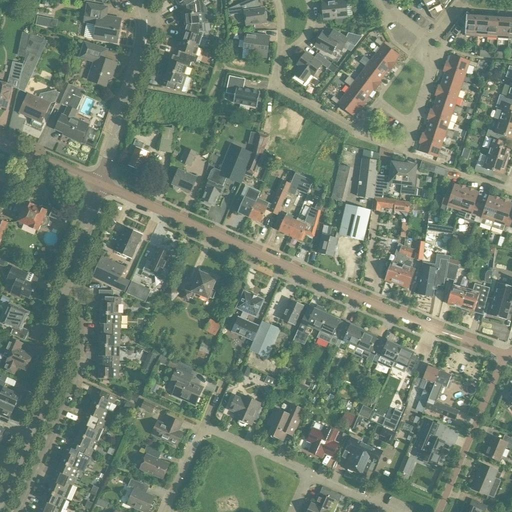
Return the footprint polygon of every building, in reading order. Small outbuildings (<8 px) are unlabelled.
[(178,0),(180,3),(178,4),(181,10),(196,0),(178,0)] [(203,2),(201,0),(196,0),(181,10),(182,16),(184,15),(185,25),(202,24),(202,23),(201,14),(204,13),(203,2)] [(266,20),(268,19),(267,13),(265,12),(264,9),(258,10),(257,7),(259,5),(258,0),(250,0),(228,9),(229,15),(245,13),(247,26),(266,23),(266,20)] [(347,8),(350,7),(348,0),(339,0),(340,1),(322,3),(324,20),(335,19),(336,24),(344,26),(346,18),(348,18),(347,8)] [(422,0),(429,12),(432,18),(436,20),(445,8),(445,9),(451,1),(450,0),(422,0)] [(94,39),(97,40),(117,43),(117,41),(119,40),(120,35),(119,33),(121,19),(106,17),(108,7),(87,4),(84,23),(97,25),(94,39)] [(476,37),(478,17),(472,16),(467,13),(461,21),(452,33),(457,37),(461,32),(465,32),(465,36),(476,37)] [(478,17),(476,37),(487,38),(489,15),(484,15),(484,17),(478,17)] [(489,15),(487,38),(498,38),(499,18),(493,18),(493,15),(489,15)] [(38,17),(36,25),(46,27),(47,19),(38,17)] [(510,19),(499,18),(498,38),(509,39),(510,19)] [(182,42),(199,47),(202,37),(204,38),(206,33),(205,23),(202,23),(202,24),(185,25),(183,31),(186,32),(182,42)] [(30,34),(23,32),(21,40),(29,42),(30,34)] [(349,35),(347,39),(337,33),(334,38),(323,32),(320,36),(319,35),(316,41),(317,42),(315,46),(332,55),(336,48),(342,51),(344,49),(349,52),(356,39),(349,35)] [(267,58),(269,43),(258,41),(259,35),(246,33),(243,49),(250,50),(249,56),(267,58)] [(30,34),(24,65),(21,79),(19,90),(25,92),(32,76),(30,76),(38,57),(36,56),(42,45),(44,44),(46,41),(30,34)] [(376,54),(394,68),(397,63),(395,62),(400,56),(377,39),(375,42),(381,47),(376,54)] [(223,42),(217,40),(213,51),(219,53),(223,42)] [(85,42),(81,53),(80,57),(94,62),(88,80),(106,86),(108,78),(111,79),(113,73),(116,64),(102,59),(105,49),(85,42)] [(177,50),(175,56),(191,62),(196,63),(198,57),(196,56),(199,47),(182,42),(179,51),(177,50)] [(318,54),(315,59),(306,53),(297,65),(300,67),(294,75),(305,83),(311,74),(314,76),(322,65),(328,69),(331,64),(318,54)] [(171,61),(168,71),(184,76),(187,67),(190,68),(191,62),(175,56),(170,54),(168,61),(171,61)] [(394,68),(376,54),(370,61),(364,56),(362,59),(384,76),(389,70),(390,72),(394,68)] [(446,62),(445,67),(466,74),(469,65),(476,68),(478,64),(451,55),(449,63),(446,62)] [(384,76),(362,59),(360,62),(366,67),(361,74),(378,88),(382,84),(380,82),(384,76)] [(16,63),(13,78),(21,79),(24,65),(16,63)] [(338,69),(331,64),(328,69),(334,74),(338,69)] [(466,74),(445,67),(443,72),(445,73),(443,79),(469,88),(471,85),(463,82),(466,74)] [(184,76),(168,71),(165,80),(162,79),(160,86),(181,93),(186,77),(184,76)] [(378,88),(361,74),(355,81),(349,77),(347,79),(369,96),(373,90),(375,92),(378,88)] [(234,95),(233,102),(256,107),(259,92),(243,88),(245,79),(229,76),(226,93),(234,95)] [(369,96),(347,79),(344,82),(351,87),(345,94),(363,108),(366,104),(364,102),(369,96)] [(438,86),(437,91),(458,98),(461,89),(468,92),(469,88),(443,79),(441,86),(438,86)] [(0,82),(0,107),(6,109),(9,99),(8,99),(9,93),(10,93),(13,81),(9,80),(8,84),(0,82)] [(60,93),(56,102),(64,105),(68,107),(70,108),(76,111),(85,92),(65,83),(63,88),(60,93)] [(511,86),(510,86),(507,97),(500,95),(498,102),(511,106),(511,86)] [(56,102),(60,93),(56,91),(54,95),(44,98),(43,101),(29,94),(20,113),(33,119),(32,121),(33,123),(32,124),(33,126),(40,130),(42,129),(45,124),(42,123),(50,104),(56,102)] [(437,96),(435,103),(461,112),(463,109),(455,106),(458,98),(437,91),(435,96),(437,96)] [(363,108),(345,94),(340,101),(334,97),(331,100),(353,117),(358,111),(360,112),(363,108)] [(511,106),(498,102),(496,108),(502,110),(499,121),(511,125),(511,112),(510,112),(511,106)] [(430,110),(429,115),(450,122),(453,113),(460,116),(461,112),(435,103),(433,110),(430,110)] [(80,143),(88,125),(87,127),(73,120),(77,111),(76,111),(68,107),(64,116),(62,115),(55,129),(69,135),(69,137),(80,143)] [(429,120),(427,127),(453,136),(455,133),(447,130),(450,122),(429,115),(427,120),(429,120)] [(488,130),(486,136),(500,141),(502,136),(511,138),(511,125),(499,121),(495,132),(488,130)] [(172,154),(177,126),(173,125),(172,129),(163,127),(159,151),(172,154)] [(453,136),(427,127),(425,134),(422,133),(421,139),(442,146),(445,137),(452,140),(453,136)] [(258,134),(255,146),(254,154),(242,182),(248,184),(264,143),(266,144),(269,137),(259,132),(258,134)] [(478,134),(474,142),(482,145),(485,137),(478,134)] [(500,141),(486,136),(482,147),(489,149),(487,156),(507,163),(511,151),(498,147),(500,141)] [(442,146),(421,139),(419,143),(421,144),(419,152),(438,158),(436,162),(444,164),(445,161),(447,157),(439,154),(442,146)] [(146,172),(149,164),(145,162),(149,153),(141,150),(143,144),(136,141),(134,147),(132,146),(130,153),(133,154),(128,165),(142,171),(142,170),(146,172)] [(241,184),(242,182),(254,154),(231,144),(219,174),(211,170),(207,181),(209,181),(206,187),(207,188),(202,200),(205,201),(204,203),(211,205),(212,204),(215,205),(220,193),(221,193),(223,187),(227,177),(241,184)] [(343,147),(336,175),(343,176),(345,168),(350,169),(355,148),(345,146),(345,147),(343,147)] [(191,167),(197,153),(186,148),(180,163),(191,167)] [(212,158),(220,161),(223,154),(216,151),(212,158)] [(507,163),(487,156),(483,167),(476,165),(474,171),(489,176),(490,170),(503,175),(507,163)] [(373,199),(378,161),(362,159),(357,197),(373,199)] [(435,173),(436,166),(422,162),(420,168),(435,173)] [(392,163),(390,177),(377,175),(374,198),(383,199),(384,191),(389,192),(390,183),(402,184),(404,164),(392,163)] [(402,184),(400,194),(417,196),(417,190),(416,189),(417,180),(414,180),(416,166),(404,164),(402,184)] [(449,171),(436,166),(435,173),(447,177),(449,171)] [(179,190),(180,188),(190,192),(197,178),(179,170),(172,185),(174,185),(173,188),(174,190),(177,191),(179,190)] [(313,182),(303,177),(295,174),(287,193),(295,196),(298,191),(308,195),(313,182)] [(277,216),(291,184),(282,180),(269,212),(277,216)] [(459,211),(467,189),(465,189),(465,187),(461,186),(459,187),(455,185),(452,193),(447,192),(441,209),(451,213),(452,208),(459,211)] [(249,218),(256,202),(249,200),(254,189),(247,186),(242,197),(244,198),(238,213),(249,218)] [(467,189),(459,211),(467,213),(465,219),(475,222),(479,208),(474,206),(478,193),(474,192),(473,190),(469,189),(468,190),(467,189)] [(48,226),(50,221),(49,218),(45,216),(47,211),(46,211),(47,210),(46,208),(42,206),(40,207),(39,208),(26,203),(27,201),(26,199),(22,197),(20,198),(19,199),(17,205),(14,212),(21,215),(18,222),(39,231),(41,226),(44,228),(48,226)] [(485,209),(479,208),(475,222),(492,228),(501,201),(499,200),(499,199),(495,197),(493,198),(489,197),(485,209)] [(410,203),(374,198),(372,210),(380,211),(380,207),(395,209),(395,211),(409,213),(410,203)] [(263,206),(256,202),(249,218),(261,223),(270,202),(266,200),(263,206)] [(302,209),(297,218),(290,236),(303,242),(306,234),(304,233),(307,226),(303,224),(308,212),(316,216),(320,207),(306,200),(305,200),(301,209),(302,209)] [(501,201),(492,228),(509,233),(511,223),(511,218),(508,217),(511,204),(508,203),(508,201),(503,200),(502,201),(501,201)] [(359,240),(366,210),(350,207),(343,236),(359,240)] [(290,236),(297,218),(291,215),(290,218),(286,216),(283,223),(281,222),(277,230),(290,236)] [(0,242),(8,224),(0,220),(0,242)] [(427,231),(439,232),(439,226),(428,224),(427,231)] [(132,259),(142,235),(125,227),(115,251),(132,259)] [(336,246),(338,239),(335,239),(337,230),(331,228),(329,238),(323,236),(319,253),(321,254),(323,255),(324,256),(326,255),(334,257),(335,253),(336,253),(338,246),(336,246)] [(391,262),(392,262),(386,280),(397,284),(398,280),(405,259),(407,256),(402,255),(405,247),(398,244),(395,255),(391,254),(389,260),(391,261),(391,262)] [(414,250),(405,247),(402,255),(407,256),(411,258),(414,250)] [(165,281),(169,271),(164,268),(170,254),(158,249),(152,263),(147,261),(143,271),(165,281)] [(126,268),(102,257),(93,277),(125,292),(130,282),(121,278),(126,268)] [(398,280),(397,284),(408,288),(415,270),(410,268),(413,262),(405,259),(398,280)] [(424,267),(422,277),(419,294),(420,294),(421,296),(425,297),(426,295),(432,296),(434,287),(437,287),(439,277),(445,278),(448,261),(441,260),(439,270),(437,270),(437,269),(424,267)] [(455,281),(459,266),(458,266),(460,262),(450,260),(449,263),(448,265),(450,266),(446,279),(455,281)] [(34,292),(37,285),(25,281),(28,274),(13,267),(7,280),(16,284),(11,294),(20,298),(21,295),(29,298),(32,292),(34,292)] [(213,299),(216,291),(212,289),(216,279),(200,273),(192,291),(208,298),(208,297),(213,299)] [(509,287),(499,284),(490,316),(506,321),(511,304),(511,280),(509,287)] [(150,291),(132,282),(127,293),(145,302),(150,291)] [(461,308),(467,288),(453,284),(450,296),(448,303),(453,305),(453,306),(461,308)] [(467,288),(461,308),(462,308),(461,309),(462,311),(465,312),(467,311),(468,310),(469,310),(469,309),(475,311),(477,304),(486,306),(491,289),(476,284),(474,290),(467,288)] [(192,292),(185,289),(182,298),(188,301),(192,292)] [(118,315),(118,314),(119,304),(121,304),(121,298),(114,298),(114,291),(99,291),(99,304),(101,304),(101,314),(118,315)] [(232,331),(253,340),(259,327),(245,321),(249,313),(256,317),(264,300),(244,292),(242,296),(241,295),(237,303),(239,304),(237,308),(244,311),(240,318),(238,317),(232,331)] [(8,304),(10,299),(3,296),(0,301),(8,304)] [(295,325),(303,306),(291,301),(283,320),(295,325)] [(2,322),(2,324),(13,329),(11,335),(25,341),(29,331),(23,328),(29,313),(10,305),(5,317),(4,317),(3,317),(2,318),(2,319),(2,320),(1,320),(2,321),(2,322)] [(308,326),(320,331),(327,315),(322,312),(323,309),(317,306),(315,309),(310,318),(305,316),(294,338),(304,343),(307,335),(304,333),(308,326)] [(118,315),(101,314),(101,324),(98,324),(98,329),(120,330),(121,314),(118,314),(118,315)] [(327,315),(320,331),(317,338),(335,346),(336,344),(345,323),(327,315)] [(216,336),(221,326),(209,321),(205,330),(216,336)] [(268,359),(280,330),(262,322),(249,351),(268,359)] [(354,355),(357,347),(364,331),(347,323),(347,322),(346,322),(346,323),(345,323),(336,344),(335,346),(339,347),(342,341),(349,344),(345,351),(354,355)] [(120,330),(98,329),(98,336),(100,336),(100,346),(120,346),(120,330)] [(357,347),(354,355),(361,359),(363,356),(367,358),(366,360),(372,363),(376,355),(382,341),(376,339),(377,337),(364,331),(357,347)] [(5,353),(4,356),(9,358),(4,370),(14,374),(18,366),(26,370),(32,356),(19,351),(22,344),(11,339),(5,353)] [(392,368),(395,362),(401,348),(388,342),(387,344),(382,341),(376,355),(372,363),(377,365),(379,362),(392,368)] [(204,342),(201,350),(209,353),(212,346),(204,342)] [(120,346),(100,346),(100,356),(97,356),(97,362),(119,363),(120,346)] [(414,353),(401,348),(395,362),(407,368),(406,369),(412,372),(418,358),(413,355),(414,353)] [(178,362),(161,354),(158,362),(175,370),(178,362)] [(119,363),(97,362),(97,369),(99,369),(99,379),(119,379),(119,363)] [(146,362),(143,368),(150,371),(153,365),(146,362)] [(251,368),(243,365),(240,374),(247,377),(251,368)] [(279,375),(283,378),(288,368),(283,366),(279,375)] [(425,409),(429,400),(428,400),(435,384),(434,384),(440,370),(428,366),(423,379),(420,387),(424,389),(416,409),(424,413),(425,409)] [(196,404),(203,389),(190,383),(192,376),(177,369),(171,383),(177,386),(173,394),(196,404)] [(429,400),(425,409),(455,421),(459,411),(437,402),(443,387),(446,389),(446,388),(448,389),(449,388),(451,383),(451,382),(449,381),(452,375),(446,373),(445,371),(443,370),(441,371),(440,370),(434,384),(435,384),(428,400),(429,400)] [(231,373),(229,378),(236,381),(238,376),(231,373)] [(7,377),(3,376),(0,374),(0,400),(15,407),(18,400),(19,400),(21,396),(4,389),(6,384),(5,384),(7,377)] [(282,383),(276,380),(273,387),(279,390),(282,383)] [(96,396),(92,405),(108,412),(112,402),(114,403),(116,398),(96,389),(93,395),(96,396)] [(326,403),(331,405),(335,397),(330,394),(326,403)] [(251,425),(260,404),(255,402),(253,398),(249,399),(244,397),(242,400),(236,397),(230,410),(237,413),(235,418),(240,420),(239,422),(240,424),(243,425),(245,424),(246,423),(251,425)] [(341,409),(349,412),(353,403),(345,399),(341,409)] [(0,415),(9,419),(11,420),(13,415),(12,415),(15,407),(0,400),(0,415)] [(152,413),(155,406),(144,401),(141,408),(152,413)] [(129,402),(129,403),(125,410),(132,413),(133,413),(136,406),(135,405),(129,402)] [(86,413),(83,419),(103,427),(106,422),(104,421),(108,412),(92,405),(88,414),(86,413)] [(292,437),(295,430),(303,411),(292,406),(288,415),(280,411),(278,419),(271,417),(269,425),(273,427),(270,435),(271,435),(271,437),(275,439),(277,438),(283,440),(285,434),(292,437)] [(363,406),(359,415),(368,420),(373,410),(363,406)] [(387,419),(384,425),(397,430),(404,413),(397,410),(392,421),(387,419)] [(351,426),(352,424),(356,416),(346,412),(342,421),(351,426)] [(363,419),(356,416),(352,424),(357,426),(358,423),(360,424),(363,419)] [(166,425),(165,425),(158,421),(152,435),(177,446),(183,433),(179,431),(182,423),(169,417),(166,425)] [(83,425),(79,435),(95,442),(94,442),(97,443),(103,427),(83,419),(80,424),(83,425)] [(439,425),(428,420),(416,448),(424,451),(421,459),(424,461),(423,463),(431,466),(431,464),(435,465),(435,463),(437,464),(441,457),(439,456),(444,442),(433,437),(439,425)] [(125,428),(118,425),(116,431),(122,434),(125,428)] [(332,457),(338,444),(333,442),(337,433),(325,427),(322,433),(313,429),(307,441),(313,444),(309,452),(322,458),(324,453),(332,457)] [(384,428),(381,435),(387,438),(385,443),(391,445),(396,434),(384,428)] [(72,443),(70,448),(70,449),(86,455),(86,456),(90,458),(93,452),(90,451),(94,442),(95,442),(79,435),(75,443),(72,443)] [(511,445),(511,438),(505,435),(502,441),(493,437),(486,456),(499,462),(507,443),(511,445)] [(355,472),(367,446),(360,443),(361,442),(351,438),(346,451),(351,453),(345,468),(348,469),(348,471),(352,473),(354,472),(355,472)] [(70,449),(70,448),(66,446),(63,452),(65,453),(61,462),(77,469),(84,472),(90,458),(86,456),(86,455),(70,449)] [(373,448),(367,446),(355,472),(356,473),(356,474),(361,476),(362,475),(365,477),(371,462),(377,464),(383,451),(373,447),(373,448)] [(162,479),(166,472),(169,464),(158,459),(161,453),(147,447),(144,454),(146,455),(140,470),(162,479)] [(404,459),(399,472),(407,475),(410,469),(407,468),(409,461),(404,459)] [(55,470),(54,472),(53,476),(73,485),(75,479),(73,478),(76,472),(77,469),(61,462),(58,471),(55,470)] [(482,465),(478,472),(472,489),(488,496),(495,478),(499,480),(501,474),(498,472),(482,465)] [(73,485),(53,476),(50,482),(52,483),(48,492),(64,499),(66,499),(70,491),(73,485)] [(143,511),(148,511),(155,497),(142,492),(145,485),(131,479),(128,486),(134,489),(127,505),(143,511)] [(64,499),(48,492),(44,501),(42,500),(40,506),(54,511),(61,511),(66,499),(64,499)] [(334,511),(339,502),(321,495),(317,506),(311,504),(307,511),(334,511)] [(485,511),(488,506),(472,500),(469,506),(465,504),(461,511),(485,511)] [(90,510),(93,503),(92,503),(87,501),(85,507),(89,510),(90,510)]
